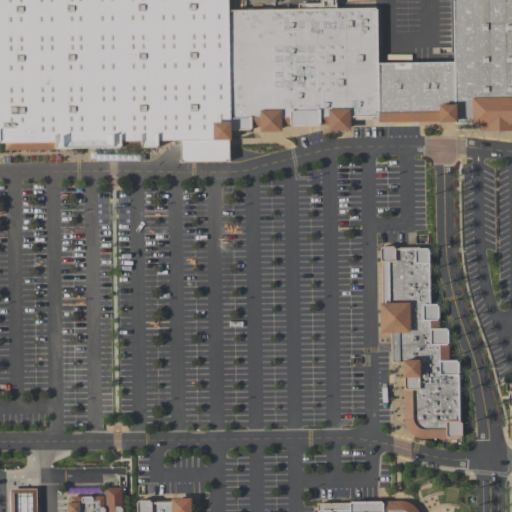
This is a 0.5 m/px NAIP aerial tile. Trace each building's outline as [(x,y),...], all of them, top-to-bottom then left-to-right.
[(234,128),(230,13),(229,0),(0,0),(0,143),(5,143),(5,152),(63,150),(143,151),(161,148),(162,138),(183,140),(183,153),(182,167),(234,168),(235,155),(234,139),(234,128)] [(511,0),(453,0),(456,64),(457,123),(459,127),(476,128),(481,133),(499,134),(511,134),(511,0)] [(380,125),(378,66),(378,9),(230,13),(234,128),(261,128),(294,130),(327,128),(334,130),(350,131),(380,125)] [(378,66),(380,125),(457,123),(456,64),(378,66)] [(383,248),(430,248),(433,251),(432,305),(442,305),(443,318),(439,322),(441,329),(450,330),(451,346),(449,361),(460,361),(462,421),(466,425),(466,436),(462,438),(426,440),(417,437),(410,433),(407,426),(405,414),(406,390),(406,362),(394,362),(394,333),(384,334),(383,248)] [(12,492),(12,511),(38,511),(38,491),(12,492)] [(72,499),(72,511),(106,511),(106,498),(72,499)] [(316,504),(316,511),(419,511),(415,507),(409,504),(403,502),(396,501),(353,502),(316,504)] [(137,502),(137,511),(189,511),(189,502),(137,502)]
